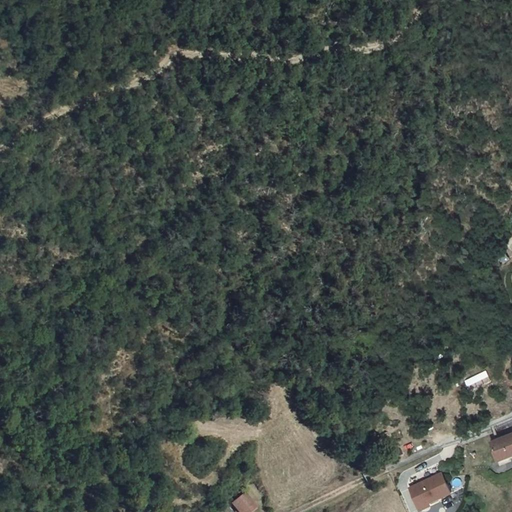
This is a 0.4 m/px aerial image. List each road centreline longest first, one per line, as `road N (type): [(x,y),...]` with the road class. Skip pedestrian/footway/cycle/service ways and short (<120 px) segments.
road 1 (track): [(422,0),(393,39),(369,48),(288,61),(181,56),(0,147)]
road 2 (unclassified): [(511,415),(387,469)]
